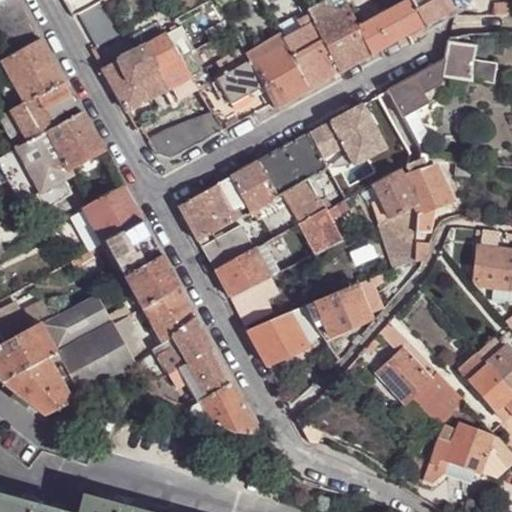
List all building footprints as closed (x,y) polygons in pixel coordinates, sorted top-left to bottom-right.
[(0,47),(1,49),(22,37),(1,0),(0,1),(0,47)] [(2,0),(1,0),(22,37),(34,30),(17,0),(2,0)] [(63,0),(72,15),(77,13),(99,0),(63,0)] [(101,0),(99,0),(77,13),(96,46),(96,47),(119,33),(101,0)] [(322,0),(308,8),(315,22),(335,11),(329,0),(322,0)] [(356,19),(344,0),(343,0),(339,2),(342,7),(335,11),(315,22),(342,71),(358,62),(374,53),(356,19)] [(356,19),(374,53),(398,40),(426,25),(412,0),(409,0),(403,4),(367,23),(362,19),(356,19)] [(412,0),(426,25),(439,18),(457,9),(458,8),(459,0),(412,0)] [(282,5),(273,11),(281,25),(290,20),(282,5)] [(511,16),(511,8),(496,9),(496,18),(511,16)] [(315,22),(288,37),(289,41),(315,85),(329,78),(342,71),(315,22)] [(173,30),(163,35),(162,35),(156,23),(128,38),(134,50),(100,68),(124,111),(170,87),(177,99),(196,88),(189,76),(198,71),(173,30)] [(36,33),(34,30),(22,37),(24,40),(36,33)] [(288,37),(284,32),(247,55),(251,64),(289,41),(288,37)] [(53,64),(39,39),(0,61),(25,104),(64,83),(53,64)] [(485,68),(471,65),(476,47),(450,40),(445,60),(412,78),(388,92),(420,152),(427,125),(423,127),(416,113),(434,103),(441,79),(482,83),(485,68)] [(315,85),(289,41),(251,64),(263,86),(275,107),(293,97),(315,85)] [(241,98),(263,86),(251,64),(247,55),(243,47),(231,53),(238,66),(216,79),(230,104),(241,98)] [(0,90),(12,112),(25,104),(0,61),(0,90)] [(12,112),(1,118),(17,148),(18,149),(46,132),(53,128),(46,116),(65,105),(67,107),(75,103),(68,91),(64,83),(25,104),(12,112)] [(343,116),(307,135),(320,161),(342,149),(352,167),(383,149),(360,106),(343,116)] [(91,132),(80,113),(53,128),(46,132),(68,169),(101,150),(91,132)] [(222,130),(211,113),(165,130),(147,141),(155,155),(169,160),(222,130)] [(68,169),(46,132),(18,149),(17,148),(14,149),(39,192),(35,196),(42,210),(70,195),(62,180),(71,175),(68,169)] [(282,195),(307,182),(325,171),(320,161),(307,135),(286,147),(259,162),(277,197),(282,195)] [(426,156),(427,161),(444,162),(444,149),(427,148),(426,156)] [(39,192),(14,149),(0,157),(0,162),(23,203),(34,195),(35,196),(39,192)] [(404,170),(372,187),(378,199),(369,204),(375,215),(402,266),(416,260),(414,259),(414,244),(414,232),(415,205),(419,162),(419,160),(404,167),(404,170)] [(230,178),(250,212),(255,210),(277,197),(259,162),(245,170),(230,178)] [(419,162),(415,205),(414,232),(427,233),(434,210),(451,203),(436,167),(426,170),(422,162),(419,162)] [(470,176),(471,164),(455,163),(454,175),(470,176)] [(214,186),(235,220),(241,217),(250,212),(230,178),(223,182),(214,186)] [(282,195),(301,225),(323,213),(324,212),(307,182),(282,195)] [(191,232),(196,241),(235,220),(214,186),(177,206),(191,232)] [(135,209),(122,187),(89,205),(82,210),(101,244),(142,222),(135,209)] [(336,195),(340,203),(355,195),(351,187),(336,195)] [(258,215),(273,240),(298,227),(301,225),(282,195),(277,197),(255,210),(258,215)] [(324,212),(323,213),(328,221),(337,217),(332,208),(324,212)] [(96,247),(101,244),(82,210),(67,218),(87,254),(91,250),(96,247)] [(298,227),(314,255),(341,242),(328,221),(323,213),(301,225),(298,227)] [(0,237),(0,249),(2,254),(39,234),(46,229),(40,217),(0,237)] [(142,222),(101,244),(96,247),(99,253),(106,249),(122,278),(161,257),(152,241),(142,222)] [(204,255),(214,272),(254,250),(241,226),(199,247),(204,255)] [(266,243),(255,249),(261,261),(274,259),(266,243)] [(414,259),(416,260),(421,261),(427,243),(414,244),(414,259)] [(511,294),(511,251),(478,248),(473,281),(479,290),(511,294)] [(223,289),(228,298),(261,282),(269,278),(281,271),(274,259),(261,261),(255,249),(254,250),(214,272),(223,289)] [(96,260),(91,250),(87,254),(77,258),(80,264),(82,268),(96,260)] [(169,271),(161,257),(122,278),(139,309),(178,288),(169,271)] [(80,264),(77,258),(52,272),(55,277),(64,271),(65,272),(80,264)] [(139,309),(122,278),(111,285),(123,306),(128,315),(139,309)] [(228,298),(238,313),(238,314),(277,294),(269,278),(261,282),(228,298)] [(374,278),(370,280),(377,295),(380,293),(374,278)] [(370,280),(356,286),(367,312),(381,306),(377,295),(370,280)] [(356,286),(302,308),(304,313),(312,324),(320,321),(326,338),(370,320),(367,312),(356,286)] [(186,302),(178,288),(139,309),(157,340),(161,336),(194,317),(186,302)] [(105,316),(93,295),(27,330),(0,345),(0,382),(31,407),(44,416),(108,389),(132,366),(128,360),(110,325),(105,316)] [(0,345),(27,330),(13,302),(0,308),(0,345)] [(123,306),(105,316),(110,325),(125,317),(128,315),(123,306)] [(247,331),(267,367),(308,348),(292,319),(304,313),(302,308),(247,331)] [(125,317),(110,325),(128,360),(140,348),(125,317)] [(202,331),(194,317),(161,336),(164,341),(172,337),(174,341),(155,352),(165,370),(211,346),(202,331)] [(479,360),(511,400),(511,362),(497,344),(479,360)] [(222,366),(211,346),(165,370),(172,384),(192,376),(204,398),(231,382),(222,366)] [(425,385),(436,375),(409,346),(383,371),(376,377),(403,404),(425,385)] [(502,424),(509,418),(511,420),(511,400),(479,360),(470,349),(459,359),(460,362),(454,367),(502,424)] [(165,385),(161,372),(146,380),(144,390),(165,385)] [(437,430),(462,403),(436,375),(425,385),(432,392),(416,408),(437,430)] [(245,406),(231,382),(204,398),(192,405),(185,413),(237,434),(261,436),(261,434),(245,406)] [(433,485),(444,469),(447,461),(479,473),(486,455),(491,452),(496,457),(505,448),(496,438),(460,424),(456,435),(452,446),(440,442),(438,442),(430,464),(424,482),(433,485)] [(445,431),(440,442),(452,446),(456,435),(445,431)] [(496,480),(511,464),(511,455),(505,448),(496,457),(491,452),(486,455),(479,473),(496,480)] [(57,511),(44,508),(45,503),(33,500),(32,505),(0,496),(0,511),(57,511)] [(83,498),(78,511),(135,511),(130,511),(131,505),(119,501),(117,507),(83,498)]
